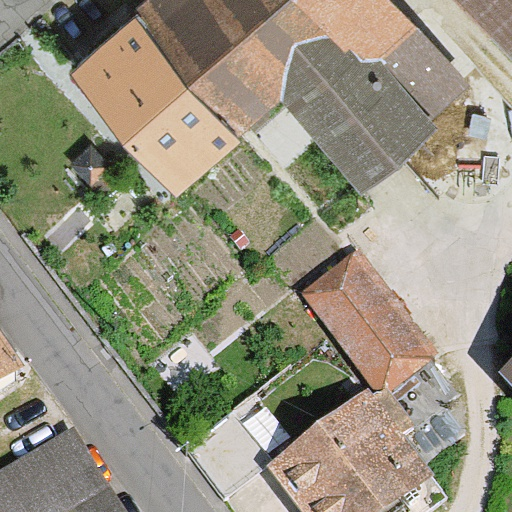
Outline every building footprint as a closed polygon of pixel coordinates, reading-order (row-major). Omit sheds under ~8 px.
[(138,0),(73,59),(180,176),(281,84),(364,175),(473,76),(403,0),(138,0)] [(511,0),(467,0),(511,46),(511,0)] [(428,361),(431,358),(359,259),(306,297),(379,397),(428,361)] [(0,383),(20,370),(0,341),(0,383)] [(379,397),(426,462),(463,435),(444,408),(456,400),(428,361),(379,397)] [(511,374),(501,385),(511,397),(511,374)] [(271,475),(298,511),(389,511),(430,483),(418,467),(426,462),(379,397),(271,475)] [(269,466),(233,417),(189,448),(225,498),(269,466)] [(121,511),(77,435),(0,479),(0,511),(121,511)]
